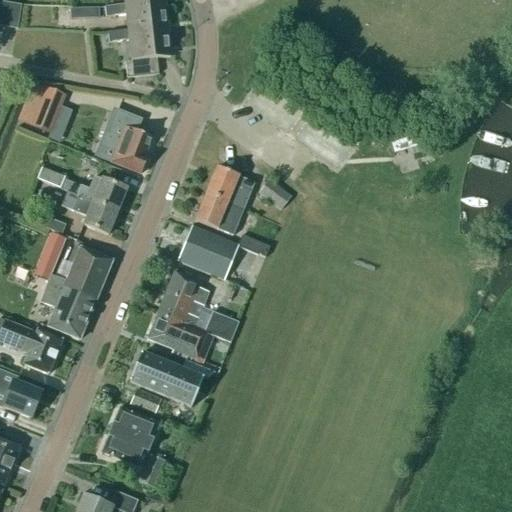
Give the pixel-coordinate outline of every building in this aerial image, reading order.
[(123,0),(124,7),(125,12),(164,7),(163,0),(123,0)] [(8,5),(0,3),(0,28),(5,29),(8,5)] [(18,15),(20,15),(21,7),(8,5),(5,29),(16,31),(18,15)] [(125,17),(127,33),(128,37),(167,33),(164,7),(125,12),(124,7),(104,9),(105,20),(125,17)] [(65,10),(65,22),(81,22),(81,10),(65,10)] [(99,10),(86,10),(86,20),(99,20),(99,10)] [(127,33),(107,35),(108,45),(128,43),(131,64),(124,64),(126,80),(157,77),(156,61),(170,59),(167,33),(128,37),(127,33)] [(64,97),(38,86),(23,125),(49,135),(60,108),(64,97)] [(135,100),(130,118),(168,129),(173,111),(135,100)] [(111,164),(141,176),(147,159),(144,158),(151,140),(125,129),(121,138),(114,135),(107,151),(115,154),(111,164)] [(41,170),(36,181),(58,190),(63,179),(41,170)] [(246,193),(250,184),(237,179),(238,178),(216,170),(205,196),(234,208),(241,191),(246,193)] [(126,192),(93,179),(89,190),(81,187),(80,188),(64,182),(60,192),(66,194),(117,214),(126,192)] [(290,199),(268,182),(258,195),(281,212),(290,199)] [(60,208),(86,218),(82,227),(107,237),(117,214),(66,194),(60,208)] [(234,208),(205,196),(195,223),(232,238),(243,211),(234,208)] [(49,221),(45,230),(61,237),(65,227),(49,221)] [(192,229),(178,264),(223,282),(237,248),(192,229)] [(237,248),(264,260),(268,250),(241,238),(237,248)] [(52,275),(62,248),(50,244),(40,270),(52,275)] [(79,342),(111,263),(79,250),(79,251),(74,249),(60,281),(49,277),(39,303),(55,309),(47,329),(79,342)] [(208,294),(198,290),(200,285),(174,274),(157,316),(207,336),(214,339),(230,345),(238,325),(202,310),(208,294)] [(146,342),(196,362),(207,336),(157,316),(146,342)] [(0,335),(0,344),(27,356),(22,367),(48,377),(62,342),(36,332),(33,339),(19,333),(20,330),(5,324),(0,335)] [(187,364),(184,373),(140,355),(129,384),(190,410),(202,381),(206,383),(214,375),(187,364)] [(2,409),(30,420),(40,396),(16,386),(18,381),(1,374),(1,373),(0,372),(0,409),(2,410),(2,409)] [(161,401),(136,391),(129,408),(154,418),(161,401)] [(158,426),(118,410),(100,455),(140,471),(158,426)] [(0,487),(3,488),(19,448),(0,440),(0,487)] [(148,458),(138,485),(153,491),(163,464),(148,458)] [(77,511),(133,511),(137,503),(115,494),(109,509),(83,498),(77,511)]
